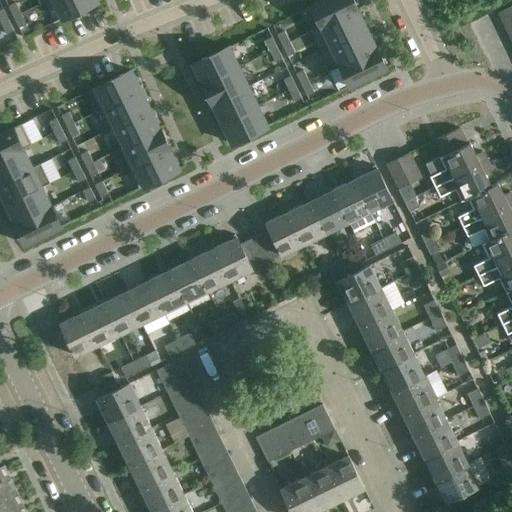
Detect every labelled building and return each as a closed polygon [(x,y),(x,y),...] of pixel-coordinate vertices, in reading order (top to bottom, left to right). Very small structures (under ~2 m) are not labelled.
[(52,0),(62,19),(98,1),(97,0),(52,0)] [(321,27),(322,26),(357,9),(352,0),(324,0),(311,6),(321,27)] [(15,3),(8,6),(13,17),(21,14),(15,3)] [(504,23),(511,18),(511,5),(499,12),(504,23)] [(3,9),(0,10),(0,21),(1,23),(8,20),(3,9)] [(321,27),(331,46),(367,29),(357,9),(322,26),(321,27)] [(26,24),(21,14),(13,17),(19,28),(26,24)] [(8,20),(1,23),(6,34),(13,31),(8,20)] [(331,46),(340,65),(376,48),(367,29),(331,46)] [(290,42),(285,31),(277,34),(283,45),(290,42)] [(277,48),(272,37),(265,41),(270,51),(277,48)] [(283,45),(288,56),(295,52),(290,42),(283,45)] [(239,67),(229,47),(193,64),(203,84),(239,67)] [(277,48),(270,51),(275,62),(283,59),(277,48)] [(340,65),(350,86),(386,68),(376,48),(340,65)] [(203,84),(212,104),(248,86),(239,67),(203,84)] [(141,90),(131,70),(91,90),(101,110),(141,90)] [(302,84),(309,81),(304,70),(296,74),(302,84)] [(296,87),(291,76),(284,80),(289,90),(296,87)] [(314,92),(309,81),(302,84),(307,95),(314,92)] [(212,104),(222,123),(258,106),(248,86),(212,104)] [(289,90),(294,101),(302,97),(296,87),(289,90)] [(141,90),(101,110),(110,129),(115,127),(150,110),(141,90)] [(222,123),(232,143),(268,126),(258,106),(222,123)] [(150,110),(115,127),(124,147),(160,129),(150,110)] [(74,123),(69,112),(62,116),(67,126),(74,123)] [(21,123),(0,133),(0,158),(31,144),(43,138),(33,118),(21,123)] [(61,129),(56,118),(49,122),(54,132),(61,129)] [(67,126),(72,137),(80,134),(74,123),(67,126)] [(435,186),(487,159),(483,151),(476,155),(470,142),(467,144),(459,128),(436,139),(444,154),(440,157),(445,167),(430,175),(435,186)] [(54,132),(60,143),(67,140),(61,129),(54,132)] [(169,149),(160,129),(120,149),(129,168),(130,168),(169,149)] [(31,144),(0,158),(0,182),(32,167),(23,149),(32,144),(31,144)] [(169,149),(130,168),(129,168),(139,188),(179,169),(169,149)] [(86,165),(93,162),(88,151),(81,155),(86,165)] [(409,152),(398,158),(410,183),(421,177),(409,152)] [(73,171),(81,168),(75,157),(68,161),(73,171)] [(398,189),(410,183),(398,158),(386,164),(398,189)] [(487,159),(435,186),(440,195),(455,188),(461,199),(490,184),(485,174),(493,170),(487,159)] [(99,173),(93,162),(86,165),(91,176),(99,173)] [(32,167),(0,182),(0,192),(5,204),(6,204),(42,187),(50,183),(41,163),(32,167)] [(81,168),(73,171),(79,182),(86,179),(81,168)] [(355,179),(370,211),(393,200),(377,168),(355,179)] [(355,179),(333,190),(349,222),(370,211),(355,179)] [(108,192),(103,181),(95,184),(101,196),(108,192)] [(490,184),(461,199),(461,200),(468,196),(474,207),(458,215),(463,225),(511,201),(511,192),(511,191),(504,195),(498,182),(491,185),(490,184)] [(6,204),(15,224),(15,223),(51,206),(42,187),(6,204)] [(96,198),(90,187),(83,191),(88,202),(96,198)] [(333,190),(311,200),(327,233),(349,222),(333,190)] [(420,206),(415,196),(404,201),(409,211),(420,206)] [(311,200),(289,211),(305,244),(327,233),(311,200)] [(482,241),(482,242),(511,227),(511,201),(463,225),(468,235),(484,228),(489,238),(482,241)] [(15,223),(15,224),(25,244),(61,226),(51,206),(15,223)] [(305,244),(289,211),(266,222),(270,230),(255,237),(267,262),(305,244)] [(511,227),(482,242),(489,256),(474,264),(479,274),(511,257),(511,227)] [(421,235),(425,244),(435,239),(431,230),(421,235)] [(396,232),(384,238),(389,249),(401,243),(396,232)] [(267,262),(255,237),(240,244),(237,237),(214,248),(230,280),(267,262)] [(389,249),(384,238),(371,245),(376,255),(389,249)] [(440,249),(435,239),(425,244),(430,254),(440,249)] [(230,280),(214,248),(192,258),(208,291),(230,280)] [(352,254),(340,260),(345,270),(358,264),(352,254)] [(408,274),(419,269),(413,256),(402,261),(408,274)] [(511,257),(479,274),(484,285),(499,277),(506,291),(511,287),(511,257)] [(208,291),(192,258),(170,269),(186,302),(208,291)] [(332,277),(345,270),(340,260),(327,266),(332,277)] [(436,266),(442,277),(450,273),(444,262),(436,266)] [(349,303),(381,287),(370,265),(338,281),(349,303)] [(170,269),(148,280),(164,312),(186,302),(170,269)] [(419,269),(408,274),(415,287),(425,282),(419,269)] [(148,280),(126,291),(142,323),(164,312),(148,280)] [(360,325),(392,309),(381,287),(349,303),(360,325)] [(503,323),(511,317),(511,287),(506,291),(511,302),(511,305),(498,312),(503,323)] [(126,291),(104,301),(120,334),(142,323),(126,291)] [(422,322),(440,313),(434,300),(416,309),(422,322)] [(104,301),(83,312),(99,345),(120,334),(104,301)] [(371,347),(403,331),(392,309),(360,325),(371,347)] [(76,356),(99,345),(83,312),(60,323),(76,356)] [(221,318),(227,329),(239,322),(234,312),(221,318)] [(447,326),(440,313),(430,318),(436,331),(447,326)] [(511,317),(503,323),(507,332),(511,330),(511,317)] [(214,335),(227,329),(221,318),(208,324),(214,335)] [(414,353),(403,331),(371,347),(381,369),(414,353)] [(190,333),(178,340),(183,350),(196,344),(190,333)] [(485,333),(473,339),(478,349),(484,345),(490,343),(485,333)] [(170,357),(183,350),(178,340),(165,346),(170,357)] [(451,362),(462,357),(456,345),(445,350),(451,362)] [(392,391),(425,375),(414,353),(381,369),(392,391)] [(134,361),(139,372),(152,365),(146,355),(134,361)] [(469,370),(462,357),(451,362),(458,375),(469,370)] [(162,382),(187,369),(182,358),(156,370),(162,382)] [(139,372),(134,361),(121,367),(126,378),(139,372)] [(162,382),(168,393),(193,380),(187,369),(162,382)] [(117,383),(111,371),(99,377),(105,390),(117,383)] [(425,375),(392,391),(403,413),(435,397),(425,375)] [(193,380),(168,393),(173,404),(198,391),(193,380)] [(108,421),(141,406),(130,383),(97,399),(108,421)] [(467,393),(473,406),(484,401),(478,388),(467,393)] [(198,391),(173,404),(178,415),(204,402),(198,391)] [(414,435),(446,419),(435,397),(403,413),(414,435)] [(484,401),(473,406),(479,419),(490,414),(484,401)] [(184,426),(209,413),(204,402),(178,415),(184,426)] [(311,410),(323,435),(329,432),(335,429),(323,404),(311,410)] [(119,443),(152,428),(141,406),(108,421),(119,443)] [(323,435),(311,410),(300,415),(313,440),(323,435)] [(214,424),(209,413),(184,426),(189,436),(214,424)] [(313,440),(300,415),(289,420),(301,445),(313,440)] [(446,419),(414,435),(425,457),(457,441),(446,419)] [(301,445),(289,420),(278,426),(290,451),(301,445)] [(495,450),(505,445),(494,423),(484,428),(495,450)] [(220,435),(214,424),(189,437),(195,448),(220,435)] [(290,451),(278,426),(267,431),(280,456),(290,451)] [(162,450),(152,428),(119,443),(130,465),(162,450)] [(323,435),(329,446),(341,440),(335,429),(329,432),(323,435)] [(280,456),(267,431),(256,437),(268,462),(280,456)] [(200,459),(225,446),(220,435),(195,448),(200,459)] [(435,479),(468,463),(457,441),(425,457),(435,479)] [(505,445),(495,450),(508,476),(511,474),(511,453),(510,454),(506,445),(505,445)] [(230,457),(225,446),(200,459),(205,470),(230,457)] [(141,488),(173,472),(162,450),(130,465),(141,488)] [(326,467),(342,499),(364,488),(348,456),(326,467)] [(211,481),(236,468),(230,457),(205,470),(211,481)] [(479,486),(468,463),(435,479),(446,502),(479,486)] [(0,502),(14,496),(18,493),(15,486),(10,489),(1,469),(5,467),(4,465),(0,467),(0,502)] [(304,478),(320,510),(342,499),(326,467),(304,478)] [(241,479),(236,468),(211,481),(216,492),(241,479)] [(184,494),(173,472),(141,488),(151,510),(184,494)] [(292,511),(315,511),(320,510),(304,478),(281,489),(292,511)] [(216,492),(222,503),(247,490),(241,479),(216,492)] [(230,511),(252,501),(247,490),(222,503),(226,511),(230,511)] [(152,511),(192,511),(184,494),(151,510),(152,511)] [(0,502),(0,511),(21,511),(14,496),(0,502)] [(257,511),(252,501),(230,511),(257,511)]
